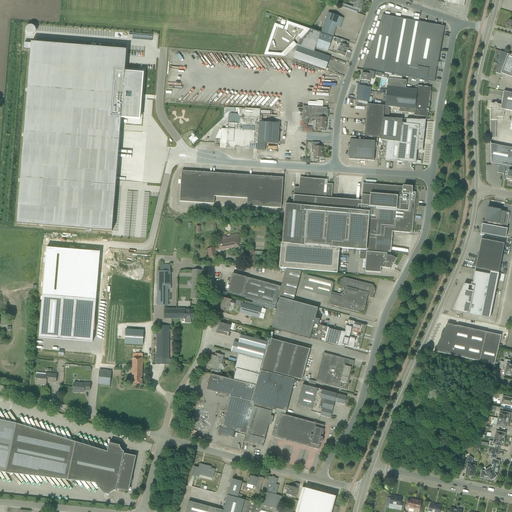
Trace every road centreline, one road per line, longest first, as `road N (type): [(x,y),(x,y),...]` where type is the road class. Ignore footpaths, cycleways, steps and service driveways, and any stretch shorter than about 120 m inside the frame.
road 1 (unclassified): [(319,480),(351,422),(389,297),(425,229),(431,176)]
road 2 (tertiary): [(370,467),(453,272),(474,191)]
road 3 (unclassified): [(161,437),(197,362),(212,267)]
road 4 (unclassified): [(379,0),(337,114),(334,168)]
road 5 (unclassified): [(161,437),(0,388)]
road 6 (tertiary): [(474,191),(474,96),(489,26)]
road 7 (unclassified): [(319,480),(161,437)]
road 8 (unclassified): [(431,176),(454,21)]
road 9 (unclassified): [(334,168),(235,164),(189,152)]
road 10 (residential): [(502,494),(370,467)]
road 11 (unknown): [(174,298),(180,265),(278,280)]
